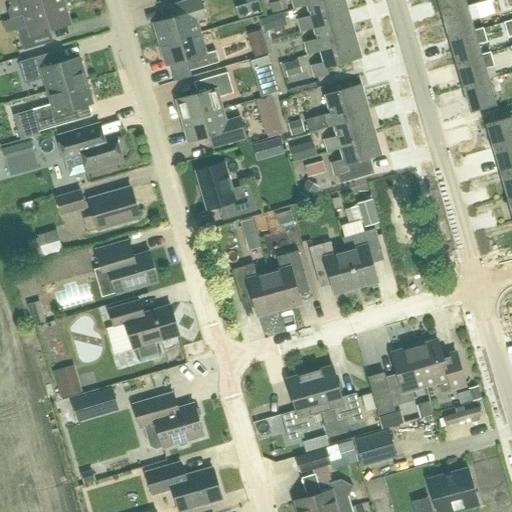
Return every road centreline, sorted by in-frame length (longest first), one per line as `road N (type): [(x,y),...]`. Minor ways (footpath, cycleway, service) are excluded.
road 1 (residential): [(221,360),(116,0)]
road 2 (unclassified): [(478,289),(394,0)]
road 3 (residential): [(221,360),(478,289)]
road 4 (residential): [(264,511),(221,360)]
